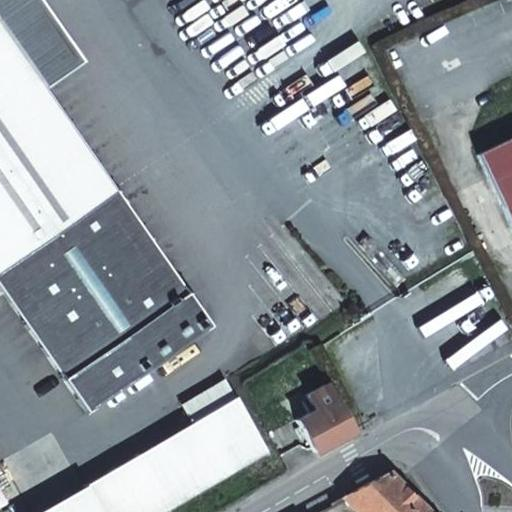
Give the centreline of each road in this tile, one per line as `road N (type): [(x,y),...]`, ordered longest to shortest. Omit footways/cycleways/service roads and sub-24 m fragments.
road 1 (unknown): [(0,393),(39,428),(88,436),(119,426),(222,353),(227,329),(218,287),(173,224),(186,198),(232,152)]
road 2 (unknown): [(468,403),(232,152)]
road 3 (unknown): [(232,152),(84,0)]
road 4 (residential): [(404,441),(274,511)]
